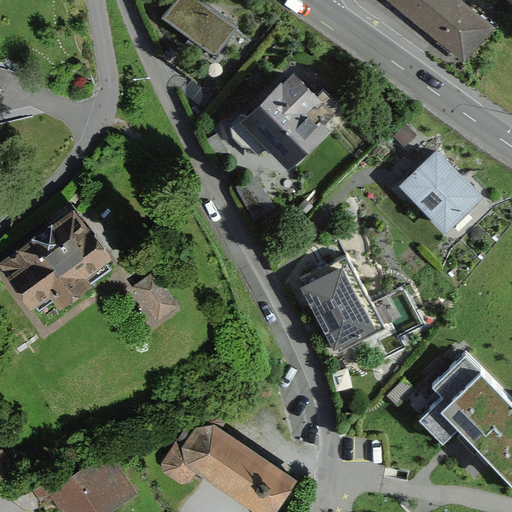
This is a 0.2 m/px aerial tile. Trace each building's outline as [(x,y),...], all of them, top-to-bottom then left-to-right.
[(215,49),(239,19),(214,0),(172,0),(165,11),(215,49)] [(393,0),(469,59),(501,18),(478,0),(393,0)] [(305,161),(345,121),(328,104),(339,94),(307,62),(268,101),(263,95),(236,121),(272,157),(287,143),(305,161)] [(415,139),(428,126),(417,116),(405,129),(415,139)] [(453,228),(491,190),(444,142),(406,180),(453,228)] [(280,204),(261,169),(239,181),(258,216),(280,204)] [(70,302),(121,265),(116,258),(130,247),(116,229),(111,232),(88,201),(12,256),(50,307),(65,296),(70,302)] [(388,320),(349,250),(301,276),(339,346),(388,320)] [(159,317),(182,300),(157,266),(134,282),(159,317)] [(511,401),(465,353),(432,384),(443,395),(419,418),(442,442),(458,426),(463,431),(457,436),(474,454),(480,448),(511,481),(511,401)] [(403,377),(386,394),(396,404),(413,388),(403,377)] [(220,412),(212,413),(202,429),(194,423),(168,462),(169,470),(189,484),(197,482),(205,471),(265,511),(281,511),(306,477),(229,425),(229,418),(220,412)] [(65,511),(111,511),(141,492),(113,450),(60,485),(57,480),(37,493),(45,506),(56,498),(65,511)]
